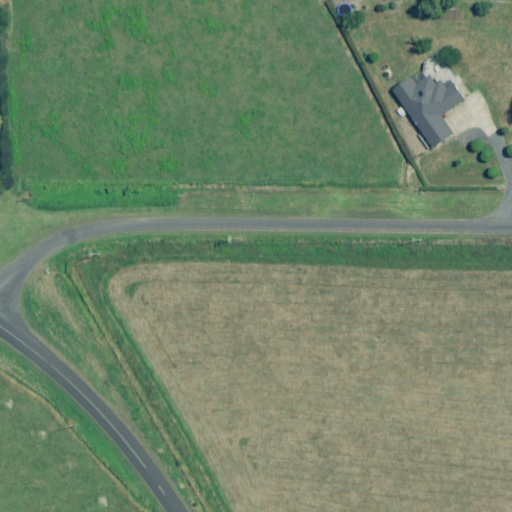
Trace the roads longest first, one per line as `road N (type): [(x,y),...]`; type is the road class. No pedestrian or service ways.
road 1 (unclassified): [(0,297),(43,243),(95,226),(511,224)]
road 2 (unclassified): [(172,511),(121,435),(0,322)]
